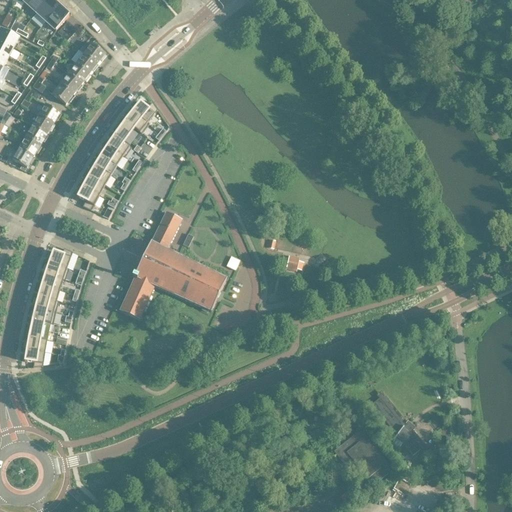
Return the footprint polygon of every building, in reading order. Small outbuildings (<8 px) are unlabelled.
[(31,0),(27,5),(36,14),(48,0),(31,0)] [(55,4),(50,0),(48,0),(36,14),(46,22),(59,8),(58,8),(54,5),(55,4)] [(64,13),(59,8),(46,22),(56,31),(69,17),(68,16),(68,17),(63,13),(64,13)] [(62,38),(73,26),(68,22),(57,33),(62,38)] [(73,26),(62,38),(67,42),(78,31),(73,26)] [(0,33),(0,41),(14,48),(19,38),(2,29),(0,33)] [(0,53),(8,58),(14,48),(0,41),(0,53)] [(82,47),(79,51),(97,65),(105,55),(92,44),(87,51),(82,47)] [(97,65),(79,51),(78,50),(71,60),(76,64),(89,75),(97,65)] [(0,65),(3,67),(8,58),(0,53),(0,65)] [(55,64),(51,61),(47,67),(51,70),(55,64)] [(76,64),(68,75),(81,85),(89,75),(76,64)] [(43,79),(47,73),(44,71),(33,87),(42,94),(45,89),(40,85),(44,80),(43,79)] [(68,75),(60,85),(73,95),(81,85),(68,75)] [(73,95),(60,85),(52,95),(65,106),(73,95)] [(32,98),(36,101),(40,96),(31,90),(24,100),(28,103),(31,99),(32,100),(32,98)] [(132,112),(149,126),(149,125),(147,123),(158,111),(152,103),(147,109),(140,103),(132,112)] [(53,125),(60,114),(45,105),(39,116),(53,125)] [(14,115),(12,114),(7,111),(1,123),(4,125),(11,116),(12,117),(14,115)] [(142,135),(149,126),(132,112),(124,121),(134,129),(142,135)] [(39,116),(32,127),(47,136),(53,125),(39,116)] [(114,136),(113,137),(124,144),(134,129),(124,121),(124,122),(125,122),(114,136)] [(32,127),(25,138),(40,147),(47,136),(32,127)] [(113,137),(107,146),(123,157),(125,158),(131,149),(124,144),(113,137)] [(40,147),(25,138),(19,149),(33,157),(40,147)] [(3,140),(1,144),(0,145),(0,155),(2,157),(8,143),(3,140)] [(100,156),(116,167),(123,157),(107,146),(100,156)] [(33,157),(19,149),(12,160),(27,169),(33,157)] [(94,166),(110,176),(116,167),(100,156),(94,166)] [(88,177),(105,186),(110,176),(94,166),(88,177)] [(82,187),(99,196),(105,186),(88,177),(82,187)] [(125,178),(122,183),(123,184),(127,186),(130,181),(125,178)] [(99,196),(82,187),(77,198),(85,202),(82,207),(91,211),(99,196)] [(134,279),(119,311),(139,321),(155,287),(203,309),(202,310),(208,313),(209,311),(211,313),(226,280),(225,279),(226,277),(167,248),(182,220),(166,212),(151,243),(150,242),(134,276),(133,276),(132,278),(134,279)] [(49,263),(69,271),(69,270),(67,269),(73,253),(64,249),(62,255),(53,252),(49,263)] [(234,268),(239,259),(229,254),(225,264),(234,268)] [(286,270),(296,272),(297,270),(302,271),(304,263),(299,262),(300,259),(289,256),(288,259),(283,258),(282,266),(286,267),(286,270)] [(45,274),(63,280),(65,281),(69,271),(49,263),(45,274)] [(89,271),(91,265),(82,263),(80,269),(89,271)] [(41,286),(59,291),(63,280),(45,274),(41,286)] [(38,297),(58,303),(59,302),(56,301),(59,291),(41,286),(38,297)] [(35,309),(55,314),(58,303),(38,297),(35,309)] [(32,320),(44,323),(53,325),(55,314),(35,309),(32,319),(32,320)] [(28,338),(47,342),(47,341),(40,340),(44,323),(32,320),(29,336),(28,336),(28,337),(28,338)] [(26,350),(45,353),(47,342),(28,338),(26,350)] [(43,367),(45,353),(26,350),(24,362),(34,363),(33,368),(43,367)] [(380,398),(372,405),(396,436),(394,439),(395,440),(396,438),(403,444),(413,456),(421,449),(419,447),(423,444),(413,431),(414,429),(406,424),(408,421),(407,421),(406,423),(385,398),(382,400),(380,398)] [(348,469),(355,463),(373,486),(392,470),(360,431),(334,452),(348,469)]
